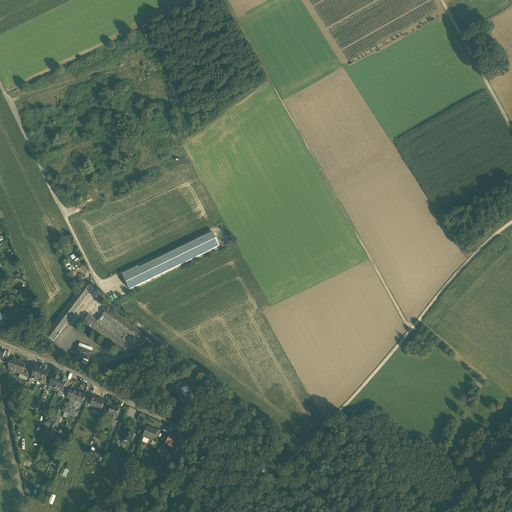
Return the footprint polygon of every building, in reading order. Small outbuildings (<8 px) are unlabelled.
[(122,274),(130,289),(219,246),(213,232),(139,268),(138,266),(122,274)] [(78,292),(55,322),(49,330),(45,335),(53,341),(64,328),(94,288),(86,282),(78,292)] [(107,309),(101,317),(141,347),(147,339),(107,309)] [(123,353),(129,345),(98,321),(89,315),(83,323),(123,353)] [(134,349),(141,347),(101,317),(98,321),(129,345),(134,349)] [(78,347),(91,352),(93,348),(80,343),(78,347)] [(73,360),(80,362),(82,358),(88,360),(91,352),(78,347),(73,360)] [(20,374),(22,375),(24,369),(26,365),(18,362),(12,359),(11,363),(10,362),(8,366),(11,367),(9,370),(15,372),(20,374)] [(31,379),(37,381),(43,368),(36,366),(32,375),(31,379)] [(49,371),(43,368),(37,381),(43,384),(45,379),(49,371)] [(22,375),(28,378),(30,374),(30,372),(24,369),(22,375)] [(51,390),(55,392),(60,380),(57,378),(57,377),(54,376),(51,382),(49,387),(52,388),(51,390)] [(63,381),(60,380),(55,392),(58,393),(59,393),(60,391),(62,392),(64,387),(66,381),(63,380),(63,381)] [(184,382),(178,385),(175,386),(177,391),(180,389),(186,386),(184,382)] [(186,386),(180,389),(184,397),(186,396),(186,394),(189,392),(186,386)] [(184,397),(180,389),(177,391),(181,398),(176,400),(180,407),(185,405),(184,403),(186,402),(184,398),(184,397)] [(67,399),(71,400),(75,402),(78,393),(70,390),(67,399)] [(78,393),(75,402),(79,404),(82,405),(86,396),(78,393)] [(97,409),(101,410),(104,402),(97,399),(96,400),(93,399),(91,405),(97,408),(97,409)] [(73,406),(75,402),(71,400),(70,401),(68,405),(66,404),(62,412),(65,413),(69,415),(70,415),(70,413),(71,410),(73,406)] [(108,415),(112,416),(115,418),(118,410),(111,407),(108,415)] [(147,427),(143,436),(149,438),(154,440),(156,435),(157,431),(147,427)] [(129,443),(130,443),(134,434),(126,431),(122,440),(123,441),(129,443)] [(174,451),(178,453),(184,441),(180,439),(178,444),(175,442),(176,440),(173,438),(174,436),(171,435),(170,437),(170,436),(166,445),(168,446),(168,447),(169,448),(170,447),(175,449),(174,451)] [(66,477),(69,470),(63,467),(60,474),(66,477)]
